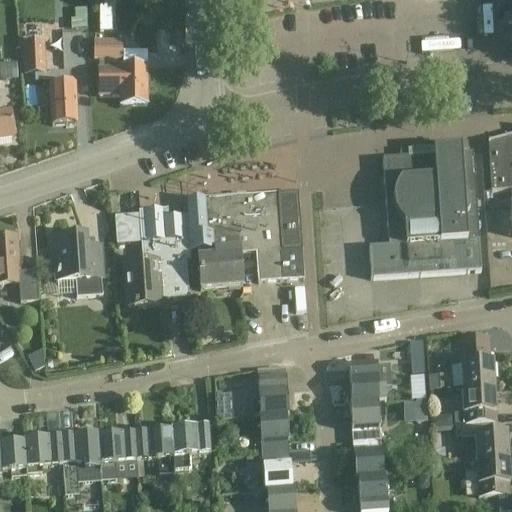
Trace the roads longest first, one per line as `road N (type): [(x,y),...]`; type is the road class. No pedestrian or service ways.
road 1 (unclassified): [(201,124),(385,86),(511,76)]
road 2 (residential): [(28,403),(318,348)]
road 3 (unclassified): [(0,198),(201,124)]
road 4 (residential): [(318,348),(511,311)]
road 5 (residential): [(318,348),(329,511)]
road 6 (unclassified): [(201,124),(203,0)]
